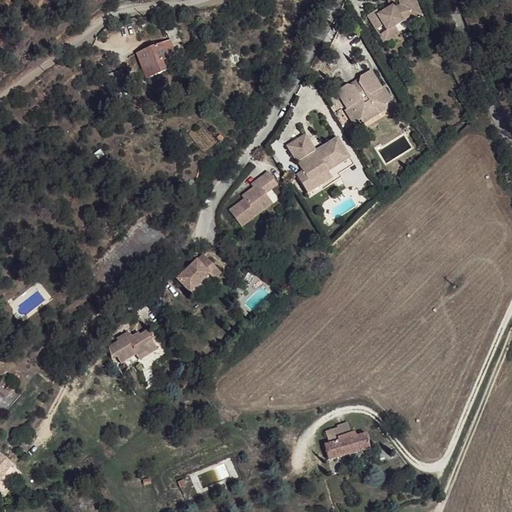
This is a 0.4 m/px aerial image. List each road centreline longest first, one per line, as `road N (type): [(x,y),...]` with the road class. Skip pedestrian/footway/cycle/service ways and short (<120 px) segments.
road 1 (residential): [(328,408),(362,403),(403,454),(438,457),(455,448),(511,307)]
road 2 (residential): [(210,229),(214,191),(285,103),(341,0)]
road 3 (tertiary): [(0,95),(104,18),(217,0)]
road 4 (tertiary): [(455,0),(511,141)]
